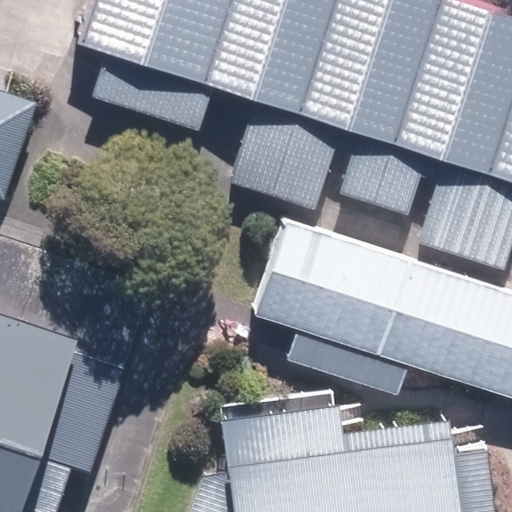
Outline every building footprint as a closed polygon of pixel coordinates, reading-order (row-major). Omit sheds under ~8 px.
[(511,3),(500,0),(93,0),(82,33),(110,42),(96,86),(205,121),(219,76),(258,89),(231,172),(320,200),(327,178),(430,211),(422,234),(511,262),(511,259),(511,3)] [(40,86),(0,73),(0,191),(5,193),(40,86)] [(511,276),(290,205),(258,303),(511,385),(511,276)] [(0,511),(62,511),(79,460),(93,465),(156,277),(0,225),(0,511)] [(191,511),(495,511),(489,441),(447,407),(351,419),(232,430),(225,459),(207,467),(191,511)]
